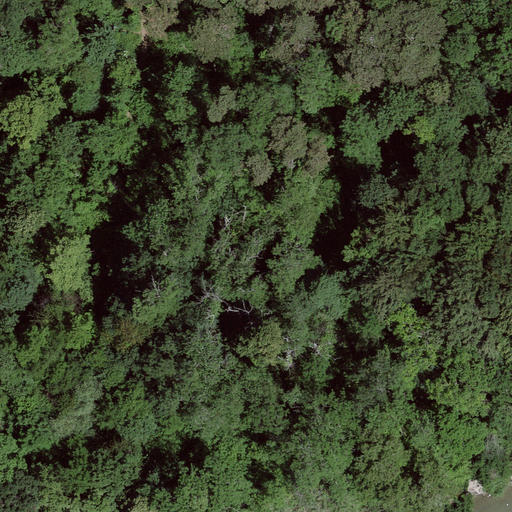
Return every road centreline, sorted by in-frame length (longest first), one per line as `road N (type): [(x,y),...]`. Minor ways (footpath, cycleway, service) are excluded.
road 1 (track): [(0,508),(61,490),(146,410),(222,403),(470,325),(511,325)]
road 2 (track): [(0,459),(84,0)]
